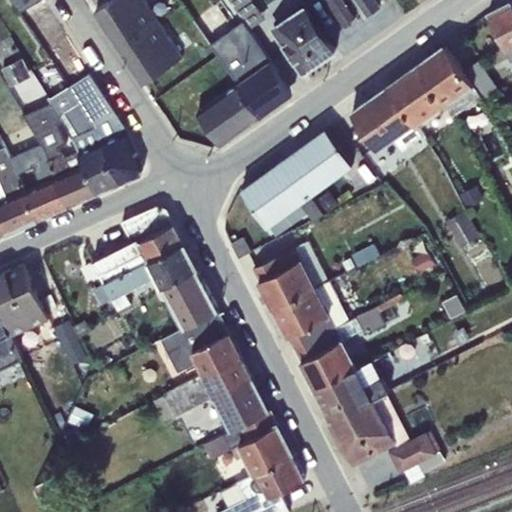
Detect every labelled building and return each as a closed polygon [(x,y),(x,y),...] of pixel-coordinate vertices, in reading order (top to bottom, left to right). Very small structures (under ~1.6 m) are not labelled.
[(38,0),(13,0),(22,11),(38,0)] [(108,0),(96,8),(120,45),(160,19),(147,0),(108,0)] [(254,0),(240,0),(235,4),(245,18),(251,27),(266,17),(254,0)] [(345,0),(325,0),(343,25),(355,16),(345,0)] [(375,0),(357,0),(367,15),(380,6),(375,0)] [(511,0),(509,0),(489,10),(511,54),(511,0)] [(306,2),(272,24),(303,70),(337,47),(306,2)] [(239,82),(261,114),(283,99),(294,91),(279,70),(251,27),(245,18),(211,40),(239,82)] [(184,56),(160,19),(120,45),(144,82),(184,56)] [(446,43),(417,63),(447,105),(453,114),(481,93),(465,70),(446,43)] [(23,57),(2,66),(11,85),(33,75),(23,57)] [(501,84),(480,58),(465,70),(481,93),(484,97),(501,84)] [(417,63),(389,84),(418,125),(447,105),(417,63)] [(129,129),(97,81),(83,90),(77,80),(71,84),(81,100),(79,101),(89,114),(92,123),(94,126),(108,162),(117,183),(140,173),(141,173),(145,164),(144,164),(129,129)] [(239,82),(198,111),(221,143),(262,115),(261,114),(239,82)] [(81,100),(71,84),(51,97),(53,101),(63,120),(78,149),(98,191),(117,183),(108,162),(94,126),(92,123),(89,114),(79,101),(81,100)] [(389,84),(352,110),(379,148),(396,136),(403,148),(424,134),(418,125),(389,84)] [(63,120),(53,101),(28,112),(39,140),(68,204),(98,191),(78,149),(65,155),(61,145),(67,142),(58,122),(63,120)] [(285,157),(285,158),(311,194),(354,163),(328,126),(327,127),(328,128),(287,158),(285,156),(285,157)] [(68,204),(39,140),(11,153),(19,173),(35,166),(41,180),(25,187),(38,217),(68,204)] [(0,213),(8,230),(38,217),(25,187),(19,173),(11,153),(7,144),(0,147),(0,213)] [(311,194),(285,158),(244,187),(243,187),(242,188),(268,224),(301,201),(309,212),(313,219),(325,213),(311,194)] [(477,184),(461,193),(467,206),(484,197),(477,184)] [(330,189),(318,198),(328,211),(340,203),(330,189)] [(276,235),(309,212),(301,201),(268,224),(276,235)] [(105,282),(185,240),(167,206),(159,203),(122,219),(131,240),(91,257),(102,283),(105,282)] [(480,233),(466,208),(445,220),(459,245),(480,233)] [(309,237),(254,265),(275,306),(329,277),(309,237)] [(169,280),(198,265),(185,240),(105,282),(113,297),(118,308),(132,302),(126,291),(157,275),(161,284),(169,280)] [(24,262),(0,272),(0,305),(13,334),(49,318),(24,262)] [(189,323),(219,307),(198,265),(169,280),(181,307),(174,311),(181,325),(188,321),(189,323)] [(329,277),(275,306),(296,346),(350,317),(329,277)] [(105,282),(102,283),(93,288),(101,303),(113,297),(105,282)] [(350,317),(296,346),(316,386),(359,364),(345,337),(364,328),(366,331),(397,315),(392,304),(404,298),(401,291),(350,317)] [(459,292),(443,300),(452,316),(467,308),(459,292)] [(0,367),(24,356),(13,334),(0,305),(0,367)] [(204,372),(242,352),(219,307),(189,323),(162,337),(179,370),(198,360),(204,372)] [(71,317),(55,325),(72,363),(88,356),(71,317)] [(214,394),(253,373),(242,352),(204,372),(165,392),(176,414),(214,394)] [(359,364),(316,386),(333,417),(388,389),(372,357),(359,364)] [(232,428),(271,408),(253,373),(214,394),(232,428)] [(388,389),(333,417),(354,460),(388,443),(391,448),(390,449),(400,471),(405,468),(412,482),(426,475),(424,471),(447,460),(432,428),(428,430),(427,429),(411,437),(388,389)] [(176,414),(165,392),(154,397),(165,419),(176,414)] [(94,412),(76,404),(69,419),(88,427),(94,412)] [(254,472),(294,452),(271,408),(232,428),(204,441),(212,457),(232,447),(238,458),(245,454),(254,472)] [(280,489),(306,476),(294,452),(254,472),(239,479),(247,496),(230,505),(217,511),(216,511),(281,511),(291,509),(280,489)] [(56,474),(34,485),(44,506),(66,495),(56,474)] [(247,496),(239,479),(221,488),(230,505),(247,496)]
